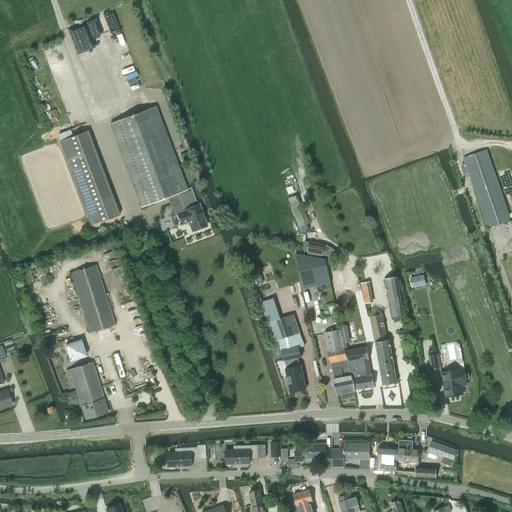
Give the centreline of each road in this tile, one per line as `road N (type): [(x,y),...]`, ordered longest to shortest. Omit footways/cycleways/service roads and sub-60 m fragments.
road 1 (track): [(209,423),(52,0)]
road 2 (residential): [(511,438),(401,413),(136,428)]
road 3 (residential): [(511,503),(369,474),(140,477)]
road 4 (residential): [(140,477),(0,489)]
road 5 (residential): [(136,428),(0,439)]
